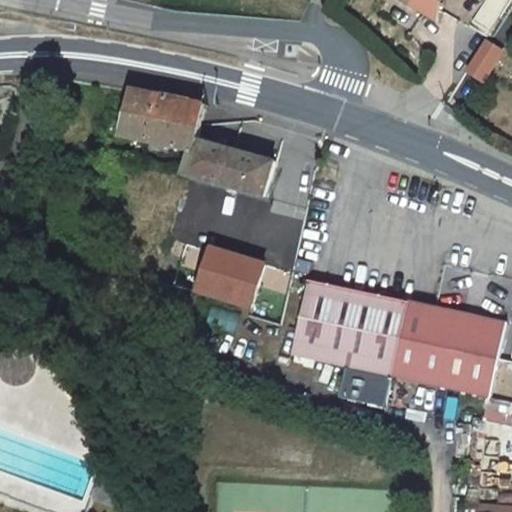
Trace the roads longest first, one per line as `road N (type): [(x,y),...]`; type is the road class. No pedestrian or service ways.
road 1 (residential): [(75,3),(182,23),(326,35),(338,44),(344,69),(335,115)]
road 2 (secondary): [(335,115),(146,65),(53,53)]
road 3 (secondary): [(511,183),(335,115)]
road 4 (residential): [(53,53),(0,216)]
